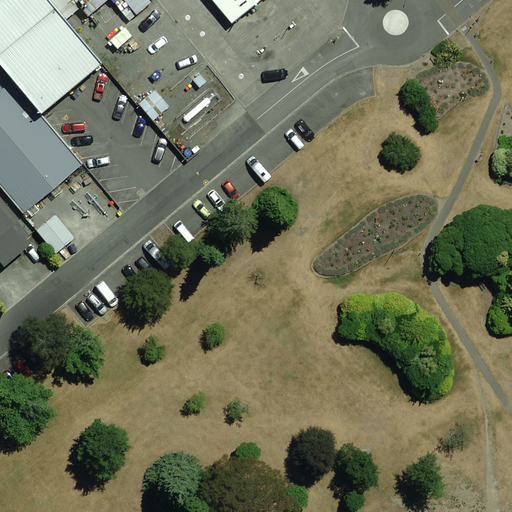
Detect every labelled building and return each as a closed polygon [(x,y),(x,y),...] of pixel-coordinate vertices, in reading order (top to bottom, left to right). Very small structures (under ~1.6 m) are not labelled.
[(47,0),(0,0),(0,64),(41,114),(101,64),(65,21),(47,0)] [(47,0),(65,21),(80,8),(73,0),(47,0)] [(151,0),(73,0),(80,8),(87,17),(107,0),(124,0),(137,15),(153,2),(151,0)] [(211,0),(231,24),(259,0),(211,0)] [(0,64),(0,187),(23,214),(83,164),(41,114),(0,64)] [(0,187),(0,261),(4,266),(31,244),(13,223),(23,214),(0,187)] [(56,215),(37,231),(55,253),(75,238),(56,215)]
